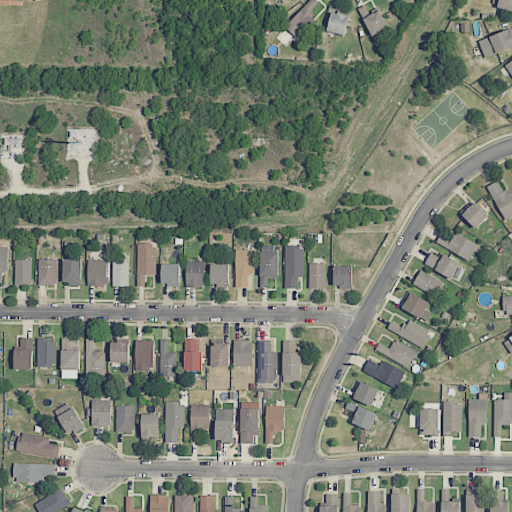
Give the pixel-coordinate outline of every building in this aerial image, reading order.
[(299,39),(318,19),(310,12),(319,2),(315,0),(309,0),(285,26),(299,39)] [(511,0),(498,0),(497,8),(511,10),(511,0)] [(358,8),(371,36),(388,28),(380,10),(369,15),(365,5),(358,8)] [(346,35),(348,15),(330,13),(328,32),(346,35)] [(511,29),(479,42),(485,58),(511,47),(511,29)] [(503,191),(498,181),(487,186),(505,219),(511,215),(511,193),(509,188),(503,191)] [(488,216),(474,201),(462,213),(476,228),(488,216)] [(480,245),(455,233),(451,241),(440,236),(437,243),(472,261),(480,245)] [(156,245),(138,244),(137,286),(145,286),(145,274),(156,274),(156,245)] [(304,246),(285,246),(284,288),(297,288),(297,277),(303,277),(304,246)] [(9,247),(0,247),(0,284),(2,285),(2,272),(8,272),(9,247)] [(236,287),(248,287),(248,275),(254,274),(254,249),(235,250),(236,287)] [(260,287),(268,287),(268,278),(279,278),(279,252),(261,252),(260,287)] [(451,279),(460,264),(443,253),(441,258),(431,253),(424,264),(451,279)] [(58,260),(39,259),(39,285),(57,285),(58,260)] [(63,284),(81,285),(82,259),(64,259),(63,284)] [(15,285),(32,285),(32,260),(15,260),(15,285)] [(107,260),(88,260),(87,286),(106,286),(107,260)] [(112,286),(129,286),(129,261),(112,261),(112,286)] [(205,287),(205,261),(186,261),(186,286),(205,287)] [(326,263),(309,263),(309,288),(325,288),(326,263)] [(180,264),(162,264),(161,285),(180,286),(180,264)] [(211,285),(229,286),(229,265),(211,264),(211,285)] [(352,266),(334,266),(334,287),(352,287),(352,266)] [(437,295),(443,280),(419,271),(413,286),(437,295)] [(431,313),(425,310),(429,301),(410,293),(403,311),(428,320),(431,313)] [(511,295),(502,296),(502,314),(511,313),(511,295)] [(391,322),(387,330),(424,347),(431,330),(407,319),(403,327),(391,322)] [(32,370),(34,338),(20,338),(20,350),(15,350),(14,369),(32,370)] [(56,367),(56,339),(37,339),(37,366),(56,367)] [(62,370),(80,370),(80,350),(74,350),(75,339),(62,339),(62,370)] [(85,377),(105,377),(106,351),(94,351),(94,339),(86,339),(85,377)] [(168,340),(161,339),(159,376),(176,376),(177,352),(168,351),(168,340)] [(199,340),(185,339),(184,371),(202,371),(202,351),(198,351),(199,340)] [(154,341),(136,340),(135,370),(153,370),(154,341)] [(252,340),(234,340),(234,366),(252,366),(252,340)] [(375,351),(410,367),(417,350),(394,340),(390,348),(379,343),(375,351)] [(258,381),(277,382),(277,352),(271,352),(272,341),(258,341),(258,381)] [(296,341),(284,341),(283,382),(301,382),(301,353),(296,353),(296,341)] [(111,363),(129,362),(129,342),(111,342),(111,363)] [(212,366),(230,366),(230,343),(212,343),(212,366)] [(405,371),(382,361),(380,365),(369,360),(363,372),(397,388),(405,371)] [(354,399),(372,406),(379,389),(361,382),(354,399)] [(487,394),(479,394),(479,399),(469,399),(468,436),(481,437),(481,424),(487,424),(487,394)] [(511,400),(494,399),(493,436),(501,436),(501,425),(511,425),(511,400)] [(92,426),(111,426),(111,400),(92,400),(92,426)] [(370,430),(378,413),(348,401),(345,409),(353,412),(349,422),(370,430)] [(84,427),(70,402),(55,410),(68,435),(84,427)] [(184,427),(184,402),(166,402),(165,443),(178,443),(178,427),(184,427)] [(462,433),(461,402),(442,402),(443,434),(462,433)] [(210,405),(191,405),(190,443),(199,443),(199,431),(209,431),(210,405)] [(135,406),(117,406),(116,431),(135,432),(135,406)] [(285,406),(266,406),(266,443),(273,443),(273,431),(284,431),(285,406)] [(259,408),(241,409),(241,443),(254,443),(254,435),(259,435),(259,408)] [(420,435),(438,435),(439,409),(421,409),(420,435)] [(160,437),(160,414),(142,414),(141,437),(160,437)] [(215,442),(233,442),(234,421),(216,420),(215,442)] [(50,437),(20,432),(17,451),(58,458),(60,446),(49,443),(50,437)] [(56,464),(15,463),(14,482),(43,482),(44,476),(56,477),(56,464)] [(40,511),(57,511),(70,503),(60,488),(36,504),(40,511)] [(435,511),(435,501),(424,501),(424,490),(416,489),(416,511),(435,511)] [(459,511),(460,501),(450,501),(450,490),(442,489),(441,511),(459,511)] [(508,511),(509,502),(503,502),(503,490),(491,489),(490,511),(508,511)] [(367,511),(385,511),(386,503),(380,503),(380,491),(368,491),(367,511)] [(361,511),(362,506),(350,506),(351,493),(343,493),(342,511),(361,511)] [(320,511),(338,511),(339,495),(326,494),(325,505),(320,505),(320,511)] [(465,511),(483,511),(484,494),(466,494),(465,511)] [(168,511),(169,495),(151,495),(150,511),(168,511)] [(174,511),(193,511),(194,496),(175,495),(174,511)] [(410,511),(410,495),(392,495),(391,511),(410,511)] [(213,496),(200,496),(199,511),(218,511),(219,508),(213,508),(213,496)] [(126,511),(144,511),(145,509),(134,509),(134,497),(126,497),(126,511)] [(243,511),(244,509),(233,508),(233,497),(225,497),(224,511),(243,511)] [(250,511),(268,511),(268,508),(258,508),(258,497),(251,497),(250,511)]
